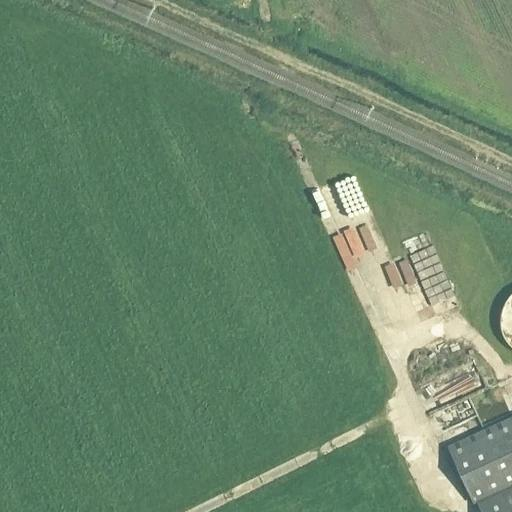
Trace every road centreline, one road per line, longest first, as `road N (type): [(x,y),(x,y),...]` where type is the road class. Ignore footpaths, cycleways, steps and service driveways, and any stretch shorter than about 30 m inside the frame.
road 1 (track): [(418,408),(206,511)]
road 2 (track): [(383,335),(293,142)]
